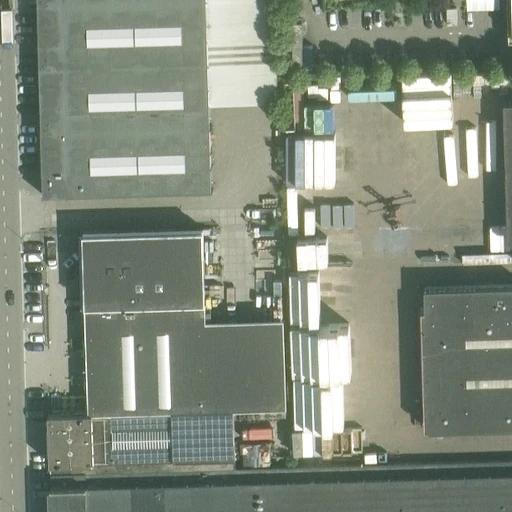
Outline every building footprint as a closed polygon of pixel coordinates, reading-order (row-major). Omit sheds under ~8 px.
[(37,0),(43,196),(83,195),(213,191),(208,0),(37,0)] [(471,81),(472,129),(496,129),(495,80),(471,81)] [(414,86),(414,144),(461,143),(460,85),(414,86)] [(327,140),(326,100),(290,101),(292,182),(309,181),(308,165),(314,164),(315,180),(328,180),(342,179),(341,140),(327,140)] [(482,242),(508,243),(509,199),(484,198),(482,242)] [(84,233),(89,413),(209,409),(204,229),(84,233)] [(511,285),(425,288),(429,430),(511,427),(511,285)] [(341,375),(295,376),(297,452),(316,452),(315,423),(342,423),(341,375)] [(52,464),(52,474),(236,468),(234,409),(209,409),(89,413),(49,414),(51,464),(52,464)] [(511,511),(511,460),(315,466),(316,511),(511,511)] [(236,468),(52,474),(53,487),(51,487),(51,511),(316,511),(315,466),(236,468)]
